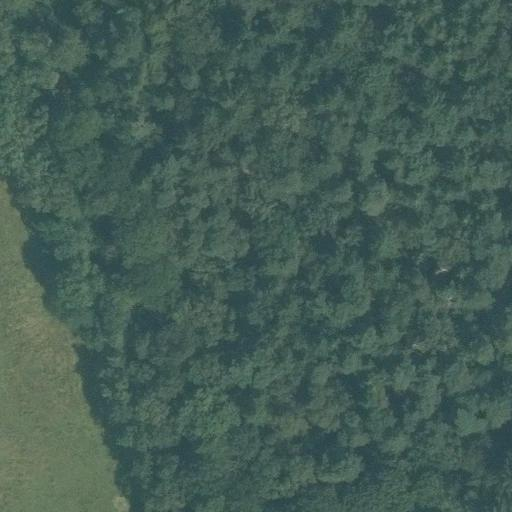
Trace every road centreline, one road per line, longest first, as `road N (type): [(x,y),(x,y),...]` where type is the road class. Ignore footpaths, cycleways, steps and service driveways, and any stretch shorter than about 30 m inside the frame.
road 1 (track): [(20,0),(225,511)]
road 2 (track): [(511,438),(345,511)]
